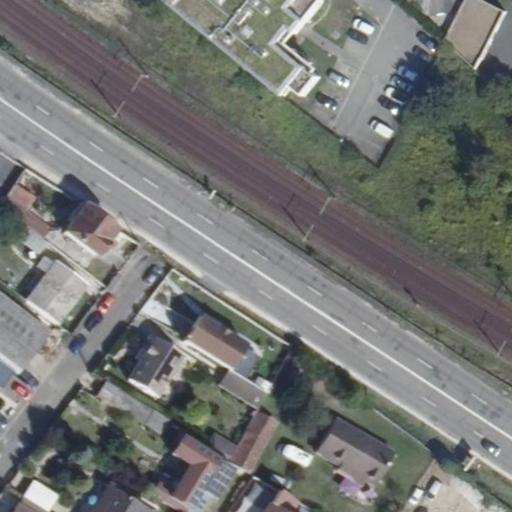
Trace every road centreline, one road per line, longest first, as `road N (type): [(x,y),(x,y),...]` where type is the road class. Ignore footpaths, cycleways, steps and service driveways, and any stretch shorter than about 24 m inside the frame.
road 1 (primary): [(0,98),(511,439)]
road 2 (residential): [(0,457),(145,261)]
